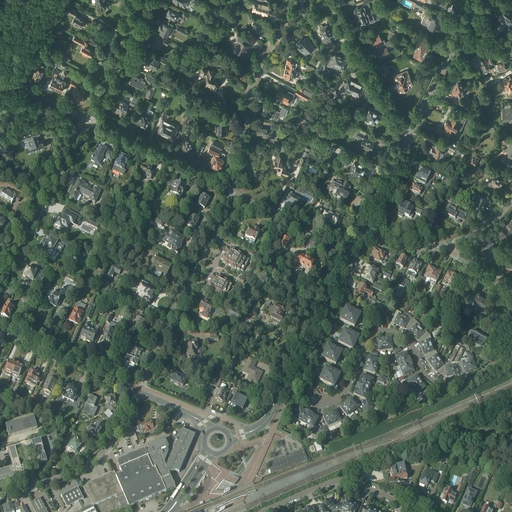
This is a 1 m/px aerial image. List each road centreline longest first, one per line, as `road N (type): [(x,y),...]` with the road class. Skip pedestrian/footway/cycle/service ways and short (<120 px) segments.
road 1 (residential): [(320,402),(342,396),(378,330),(410,342),(429,379),(470,379),(495,357),(510,284)]
road 2 (residential): [(231,193),(262,58),(292,22),(327,5)]
road 3 (residential): [(138,391),(231,193)]
road 4 (secondary): [(349,251),(258,428)]
road 5 (residential): [(0,494),(90,462),(138,391)]
road 6 (residential): [(0,273),(90,121)]
road 7 (residential): [(263,511),(341,477),(420,511)]
road 8 (residential): [(231,193),(90,121)]
road 9 (residential): [(404,139),(327,5)]
road 10 (tertiary): [(138,391),(0,331)]
road 11 (secondary): [(404,139),(466,19)]
road 12 (residential): [(349,251),(231,193)]
road 13 (residential): [(90,121),(116,67),(131,0)]
